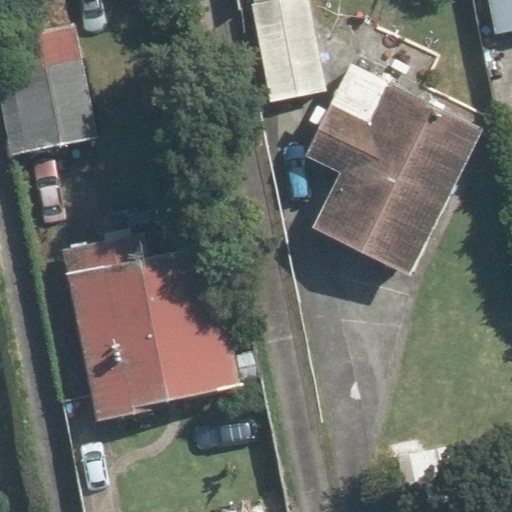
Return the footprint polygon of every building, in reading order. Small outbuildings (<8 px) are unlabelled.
[(313,0),(258,0),(280,98),(333,86),(313,0)] [(511,0),(498,0),(504,28),(511,26),(511,0)] [(85,22),(0,36),(0,37),(19,147),(104,132),(85,22)] [(351,168),(325,221),(425,270),(496,122),(358,56),(313,150),(351,168)] [(220,223),(77,253),(110,414),(254,384),(220,223)]
